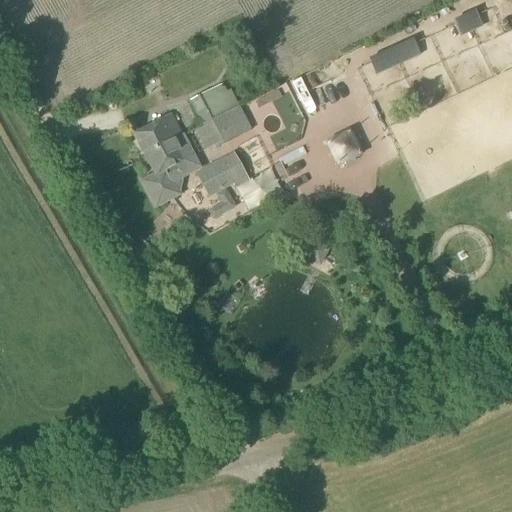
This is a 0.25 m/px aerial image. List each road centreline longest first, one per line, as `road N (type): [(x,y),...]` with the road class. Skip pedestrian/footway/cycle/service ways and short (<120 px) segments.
road 1 (track): [(246,465),(0,45)]
road 2 (unclassified): [(246,465),(511,360)]
road 3 (unclassified): [(21,511),(246,465)]
